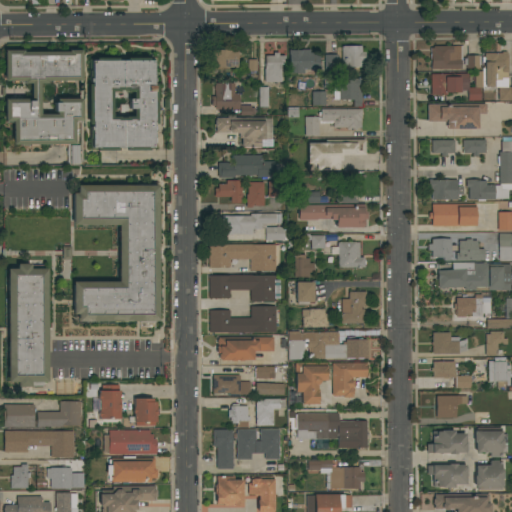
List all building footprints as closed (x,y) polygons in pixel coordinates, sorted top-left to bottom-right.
[(361,46),(361,52),(365,52),(365,60),(361,60),(361,66),(341,66),(341,46),(361,46)] [(430,69),(430,52),(430,48),(433,48),(433,46),(461,46),(461,60),(460,60),(460,69),(430,69)] [(67,51),(67,49),(80,49),(80,80),(72,80),(72,82),(64,82),(64,80),(58,80),(58,82),(46,82),(46,83),(39,83),(39,114),(56,114),(56,111),(53,111),(53,102),(55,102),(55,98),(80,98),(80,120),(79,120),(79,122),(73,122),(73,144),(65,144),(65,146),(49,146),(48,144),(36,144),(36,146),(20,146),(20,144),(12,144),(12,121),(4,121),(4,99),(30,98),(30,83),(23,83),(23,82),(10,82),(10,80),(3,80),(3,50),(22,50),(22,51),(67,51)] [(211,67),(211,49),(237,49),(237,67),(211,67)] [(307,49),(310,51),(310,52),(312,52),(312,54),(319,54),(319,68),(302,68),(302,73),(289,73),(289,53),(288,53),(288,50),(307,49)] [(501,53),(501,51),(506,51),(506,53),(507,53),(507,72),(507,79),(501,79),(501,81),(510,81),(510,87),(511,87),(511,100),(498,100),(498,87),(484,87),(484,53),(501,53)] [(281,81),(263,82),(263,69),(264,69),(264,55),(273,55),(273,52),(278,52),(278,55),(284,55),(284,58),(283,58),(283,64),(280,64),(280,68),(281,81)] [(337,54),(337,69),(324,69),(324,54),(337,54)] [(478,56),(480,56),(480,64),(478,64),(478,68),(466,68),(466,65),(463,65),(463,57),(466,57),(466,55),(478,55),(478,56)] [(87,83),(91,83),(91,82),(89,82),(89,58),(95,58),(95,57),(117,57),(117,60),(126,60),(126,57),(148,57),(148,59),(154,59),(154,81),(152,81),(152,83),(155,83),(155,124),(153,124),(153,126),(154,126),(154,149),(148,149),(148,150),(95,150),(95,149),(89,149),(89,126),(91,126),(91,124),(87,124),(87,83)] [(256,71),(255,71),(255,73),(252,73),(252,78),(249,78),(249,73),(247,73),(247,59),(256,59),(256,71)] [(467,100),(467,87),(474,87),(474,71),(482,71),(482,87),(480,87),(480,100),(467,100)] [(467,73),(467,85),(459,85),(459,92),(446,92),(446,94),(430,95),(430,74),(467,73)] [(339,86),(330,86),(330,78),(338,78),(360,78),(360,106),(353,106),(353,99),(339,99),(339,86)] [(233,83),(233,93),(238,93),(238,109),(214,109),(214,106),(210,106),(210,96),(214,96),(214,90),(213,90),(213,86),(214,85),(214,83),(233,83)] [(258,87),(267,87),(267,106),(258,107),(258,87)] [(325,105),(311,105),(311,91),(325,91),(325,105)] [(485,104),(485,114),(477,114),(477,129),(446,129),(446,121),(427,121),(426,104),(485,104)] [(239,105),(251,105),(251,108),(254,108),(254,114),(251,114),(251,115),(239,115),(239,105)] [(361,109),(361,118),(360,118),(360,127),(356,127),(356,129),(346,129),(346,127),(332,127),(332,121),(320,121),(320,120),(318,120),(318,135),(304,135),(304,117),(318,117),(320,117),(320,116),(318,116),(318,112),(320,112),(320,109),(361,109)] [(226,117),(226,115),(234,115),(234,117),(264,117),(264,139),(260,139),(260,147),(243,147),(243,145),(241,145),(241,138),(238,138),(238,132),(215,132),(215,126),(214,126),(214,120),(215,120),(215,117),(226,117)] [(462,140),(484,139),(485,152),(477,152),(477,156),(472,156),(472,152),(462,153),(462,140)] [(364,140),(364,154),(341,155),(341,160),(339,160),(339,168),(338,168),(338,169),(316,170),(316,166),(315,166),(315,163),(307,163),(307,143),(325,143),(325,140),(364,140)] [(453,140),(453,153),(446,153),(446,156),(440,156),(440,153),(430,153),(430,140),(453,140)] [(484,199),(484,201),(476,201),(476,199),(468,199),(468,191),(466,191),(466,187),(465,187),(465,179),(475,179),(475,180),(485,180),(485,184),(494,184),(494,185),(499,185),(499,184),(498,184),(498,180),(497,180),(497,170),(498,170),(498,165),(497,165),(497,156),(498,156),(498,151),(500,151),(500,141),(511,141),(511,151),(511,184),(511,189),(507,189),(507,198),(494,198),(494,199),(484,199)] [(217,177),(217,162),(232,162),(231,155),(240,155),(240,153),(249,153),(249,155),(262,155),(262,161),(274,161),(274,177),(256,177),(256,174),(234,175),(234,177),(217,177)] [(346,203),(346,196),(343,196),(343,194),(337,194),(337,191),(332,191),(332,180),(343,180),(343,179),(347,179),(347,180),(356,180),(356,186),(359,186),(359,194),(356,194),(356,203),(346,203)] [(238,180),(239,187),(241,187),(241,190),(243,190),(243,192),(241,192),(241,197),(240,197),(240,202),(230,203),(230,196),(214,197),(213,188),(217,188),(217,184),(225,183),(225,180),(238,180)] [(431,200),(431,187),(427,187),(427,180),(456,180),(457,186),(462,186),(462,194),(457,194),(457,199),(431,200)] [(267,181),(281,181),(281,196),(267,196),(267,181)] [(263,182),(263,205),(251,206),(251,207),(246,207),(246,194),(247,194),(247,182),(263,182)] [(157,185),(157,321),(154,321),(154,322),(138,322),(138,321),(77,321),(77,314),(72,314),(72,281),(117,281),(117,224),(72,225),(72,192),(77,192),(77,185),(157,185)] [(318,191),(318,203),(306,203),(306,192),(318,191)] [(364,204),(364,211),(366,211),(366,219),(362,219),(362,221),(364,221),(364,225),(362,225),(362,227),(335,227),(335,220),(330,220),(330,218),(316,219),(316,220),(298,220),(298,205),(364,204)] [(474,204),(474,225),(431,225),(431,218),(428,218),(428,212),(431,212),(431,204),(474,204)] [(511,230),(497,230),(497,212),(511,212),(511,230)] [(264,228),(261,228),(261,229),(257,229),(257,231),(251,231),(251,234),(230,234),(230,229),(226,229),(226,220),(229,220),(229,215),(250,215),(250,213),(275,213),(275,223),(264,223),(264,228)] [(265,228),(284,227),(284,240),(265,240),(265,228)] [(511,259),(498,259),(498,234),(511,233),(511,247),(511,259)] [(310,235),(323,235),(324,248),(310,249),(310,235)] [(450,239),(450,260),(443,260),(443,257),(431,257),(431,250),(427,250),(427,244),(431,244),(431,239),(450,239)] [(455,260),(455,252),(458,252),(458,240),(465,240),(465,239),(471,239),(471,240),(476,240),(476,249),(483,249),(483,260),(455,260)] [(337,254),(330,254),(330,247),(337,247),(337,242),(354,242),(358,242),(358,257),(363,257),(363,260),(364,261),(364,264),(363,265),(363,267),(337,267),(337,254)] [(208,244),(274,244),(274,270),(249,270),(249,259),(229,259),(229,267),(208,267),(208,244)] [(294,254),(304,254),(304,258),(308,258),(308,263),(313,263),(313,264),(314,264),(314,271),(313,271),(313,272),(308,272),(308,277),(293,277),(294,254)] [(46,381),(43,381),(43,385),(30,385),(30,386),(17,387),(16,382),(7,382),(6,268),(16,268),(16,263),(29,263),(29,264),(42,264),(42,268),(46,268),(46,381)] [(499,263),(499,264),(509,264),(509,290),(487,290),(487,287),(474,287),(474,290),(463,290),(463,287),(449,287),(449,288),(437,288),(437,280),(437,270),(465,269),(465,270),(473,269),(473,263),(499,263)] [(228,275),(251,275),(274,275),(274,280),(279,280),(279,298),(274,298),(274,301),(250,301),(249,290),(229,290),(229,298),(208,298),(208,275),(228,275)] [(312,302),(307,302),(307,304),(296,304),(296,302),(295,301),(295,282),(313,282),(312,302)] [(340,323),(340,313),(340,299),(348,299),(348,291),(365,291),(365,306),(360,306),(360,309),(363,309),(363,323),(340,323)] [(474,297),(474,294),(481,294),(481,297),(489,297),(489,313),(481,313),(481,316),(470,316),(470,314),(464,314),(464,317),(455,317),(455,309),(453,309),(452,303),(455,303),(455,298),(474,297)] [(208,310),(229,310),(229,318),(250,317),(250,306),(275,306),(275,332),(253,332),(226,333),(226,332),(208,332),(208,310)] [(301,327),(301,316),(301,309),(307,309),(307,308),(324,308),(324,313),(327,313),(327,327),(301,327)] [(511,319),(511,327),(498,327),(498,328),(486,328),(486,319),(511,319)] [(299,331),(299,333),(302,333),(302,340),(303,340),(303,352),(300,353),(300,359),(288,359),(287,331),(299,331)] [(484,344),(485,344),(485,334),(489,334),(489,331),(502,331),(502,338),(506,338),(506,344),(497,344),(497,350),(501,350),(501,355),(497,355),(484,355),(484,344)] [(357,339),(357,338),(361,338),(361,339),(369,339),(369,358),(324,358),(324,356),(312,356),(308,356),(308,348),(307,348),(307,346),(304,346),(304,344),(306,344),(306,340),(304,341),(304,332),(329,332),(329,344),(345,344),(345,339),(357,339)] [(431,354),(431,345),(430,345),(430,342),(431,342),(431,332),(449,332),(449,337),(457,337),(458,341),(466,339),(466,350),(458,353),(431,354)] [(272,337),(272,351),(252,351),(252,360),(242,360),(237,360),(234,360),(229,360),(219,360),(219,359),(218,358),(217,354),(219,353),(215,353),(215,346),(216,346),(216,339),(217,339),(217,337),(272,337)] [(454,361),(454,374),(456,374),(456,376),(470,376),(470,388),(454,388),(454,377),(447,377),(447,379),(442,379),(442,378),(432,378),(432,371),(430,371),(430,367),(432,367),(431,361),(454,361)] [(487,361),(492,361),(505,361),(505,365),(510,365),(510,369),(505,369),(505,376),(508,376),(508,386),(505,386),(505,385),(504,385),(504,387),(496,387),(496,381),(487,381),(487,361)] [(326,380),(319,380),(319,381),(318,383),(316,385),(316,389),(317,389),(317,404),(300,404),(300,392),(294,392),(294,363),(326,363),(326,380)] [(366,363),(366,377),(351,377),(351,379),(353,379),(353,387),(352,387),(352,389),(353,390),(353,394),(352,395),(352,397),(342,397),(342,395),(337,395),(336,396),(334,396),(332,395),(331,395),(331,363),(366,363)] [(273,367),(273,378),(255,378),(255,367),(273,367)] [(249,394),(229,394),(229,393),(211,392),(212,375),(239,375),(239,381),(249,381),(249,394)] [(268,383),(283,384),(283,395),(254,394),(255,382),(268,383)] [(119,402),(121,402),(121,407),(119,407),(119,418),(99,419),(99,416),(98,416),(98,411),(99,411),(99,399),(97,399),(97,393),(99,393),(99,390),(100,390),(100,385),(118,384),(118,390),(119,390),(119,402)] [(460,395),(460,396),(466,396),(466,403),(460,403),(460,404),(455,404),(455,418),(435,418),(435,396),(460,395)] [(152,398),(152,402),(155,402),(155,409),(157,409),(157,414),(155,414),(155,422),(154,422),(154,425),(134,425),(134,422),(133,422),(133,413),(132,413),(132,407),(133,407),(133,398),(152,398)] [(255,399),(279,399),(284,399),(284,408),(279,408),(272,408),(272,425),(255,425),(255,399)] [(36,426),(36,411),(59,412),(59,401),(79,401),(79,425),(62,425),(62,426),(36,426)] [(246,416),(249,416),(249,420),(246,420),(246,427),(236,427),(236,423),(231,423),(231,421),(230,421),(230,417),(227,417),(227,409),(229,409),(229,406),(231,406),(231,403),(238,403),(238,406),(246,406),(246,416)] [(3,426),(3,404),(33,404),(33,426),(3,426)] [(288,410),(325,410),(325,413),(337,413),(337,421),(366,421),(366,448),(336,448),(336,438),(288,438),(288,410)] [(500,427),(501,439),(502,439),(502,448),(500,448),(500,457),(489,457),(489,452),(475,452),(474,442),(473,442),(473,431),(475,431),(475,428),(500,427)] [(232,429),(232,463),(233,463),(233,466),(232,466),(232,468),(216,468),(216,447),(212,447),(212,429),(232,429)] [(235,429),(255,429),(255,440),(259,440),(259,429),(278,429),(278,459),(264,459),(263,453),(250,453),(250,459),(236,459),(235,429)] [(72,457),(50,457),(50,445),(26,445),(26,452),(3,452),(3,431),(50,430),(50,431),(72,431),(72,457)] [(149,430),(149,434),(152,434),(152,439),(155,439),(155,454),(108,454),(108,430),(149,430)] [(456,452),(456,454),(448,454),(448,453),(431,453),(431,452),(426,452),(426,444),(431,444),(431,431),(440,431),(440,430),(453,430),(453,433),(465,433),(465,442),(466,451),(465,451),(465,452),(456,452)] [(107,473),(106,473),(106,467),(107,466),(110,466),(110,458),(122,458),(122,456),(134,456),(134,458),(153,458),(153,469),(155,469),(155,478),(149,478),(149,482),(110,482),(110,480),(108,480),(108,474),(107,473)] [(359,471),(363,471),(363,482),(359,482),(359,488),(325,488),(325,474),(319,473),(319,470),(307,470),(307,460),(319,460),(319,459),(331,459),(331,467),(359,467),(359,471)] [(476,490),(476,487),(473,487),(473,475),(475,475),(475,465),(489,465),(489,460),(500,460),(500,469),(502,469),(502,478),(501,478),(501,489),(476,490)] [(448,465),(448,464),(456,463),(456,465),(465,465),(465,466),(466,466),(466,476),(465,476),(465,484),(453,484),(453,487),(440,488),(440,486),(432,487),(432,474),(426,474),(426,465),(448,465)] [(26,473),(28,473),(28,476),(26,476),(26,488),(10,488),(9,475),(12,475),(12,467),(20,467),(20,464),(26,464),(26,473)] [(66,482),(60,482),(60,488),(50,488),(49,477),(47,477),(47,468),(49,468),(65,467),(66,482)] [(82,486),(71,487),(71,474),(82,474),(82,486)] [(215,494),(214,494),(214,484),(215,484),(215,476),(233,476),(233,480),(242,480),(242,506),(233,506),(233,505),(223,505),(223,504),(215,504),(215,494)] [(272,476),(272,479),(273,479),(273,511),(257,511),(257,500),(258,500),(258,495),(253,495),(253,494),(247,494),(247,483),(249,483),(249,476),(272,476)] [(154,486),(154,489),(156,490),(156,495),(154,497),(154,500),(136,500),(136,509),(133,509),(134,511),(100,511),(100,506),(99,506),(99,494),(111,494),(111,486),(154,486)] [(69,511),(54,511),(54,493),(69,493),(69,511)] [(313,511),(313,507),(308,507),(308,494),(313,494),(337,494),(343,494),(343,495),(350,495),(350,507),(343,507),(343,508),(338,508),(338,511),(313,511)] [(488,494),(488,503),(489,503),(489,511),(455,511),(455,509),(447,509),(446,510),(443,510),(441,508),(434,508),(434,505),(432,504),(432,499),(434,498),(434,494),(488,494)] [(2,511),(2,508),(3,508),(3,505),(16,505),(16,496),(40,496),(40,502),(49,502),(49,511),(2,511)]
